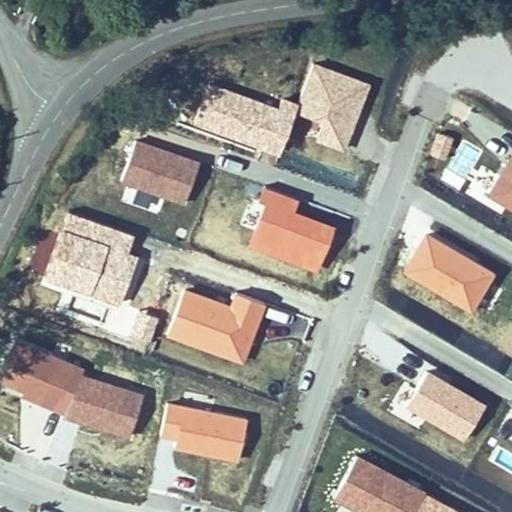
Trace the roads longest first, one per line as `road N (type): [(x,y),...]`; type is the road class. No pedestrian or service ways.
road 1 (residential): [(276,511),(418,122)]
road 2 (tertiary): [(54,115),(113,60),(197,21),(369,0)]
road 3 (tertiary): [(54,115),(0,232)]
